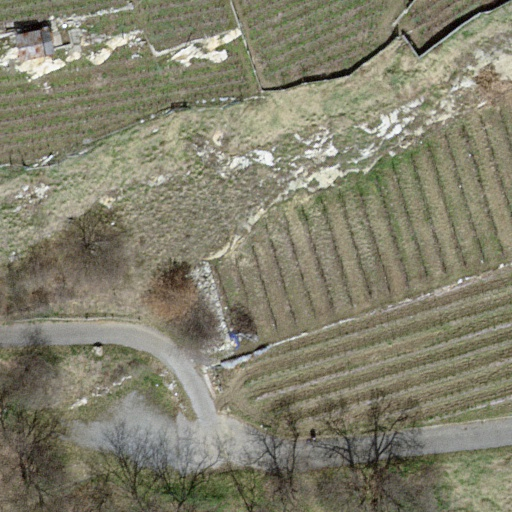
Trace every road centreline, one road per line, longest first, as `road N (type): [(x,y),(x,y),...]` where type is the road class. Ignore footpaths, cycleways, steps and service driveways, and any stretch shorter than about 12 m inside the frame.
road 1 (track): [(511,441),(373,461),(265,454)]
road 2 (track): [(265,454),(98,436)]
